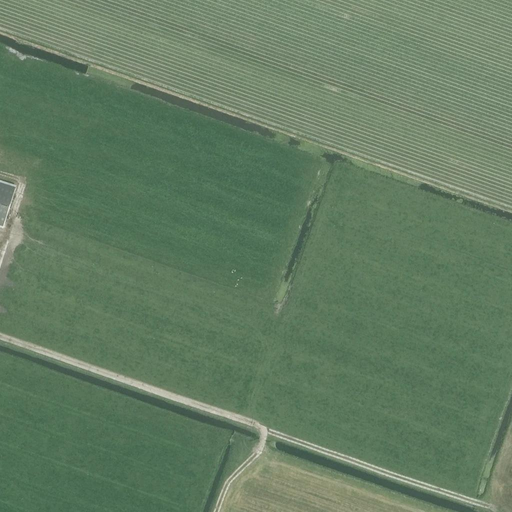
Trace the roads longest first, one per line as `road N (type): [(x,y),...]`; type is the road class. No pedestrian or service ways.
road 1 (track): [(264,431),(0,338)]
road 2 (track): [(498,511),(264,431)]
